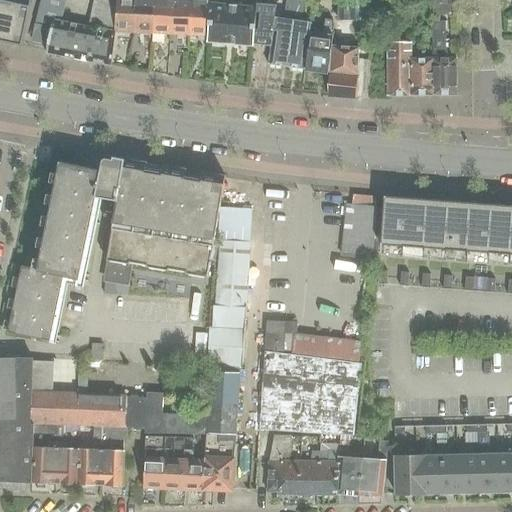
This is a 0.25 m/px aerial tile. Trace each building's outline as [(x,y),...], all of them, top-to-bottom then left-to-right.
[(0,0),(0,41),(22,46),(32,0),(0,0)] [(65,0),(41,0),(40,4),(63,10),(66,0),(65,0)] [(115,32),(133,33),(135,0),(115,0),(116,6),(115,16),(114,27),(114,31),(115,31),(115,32)] [(154,0),(135,0),(133,33),(152,34),(153,24),(154,0)] [(154,0),(153,24),(152,34),(170,34),(172,0),(154,0)] [(172,0),(170,34),(189,35),(191,0),(172,0)] [(191,0),(189,35),(208,36),(210,2),(210,0),(191,0)] [(257,7),(255,7),(219,3),(219,0),(210,0),(210,2),(208,36),(207,42),(253,46),(253,43),(254,33),(257,7)] [(255,0),(255,3),(255,7),(257,7),(254,33),(253,43),(271,45),(275,18),(276,5),(266,4),(266,0),(255,0)] [(268,64),(286,66),(295,0),(286,0),(283,19),(275,18),(271,45),(268,64)] [(302,21),(305,1),(296,0),(295,0),(286,66),(305,69),(309,32),(310,23),(302,21)] [(338,0),(337,18),(371,17),(370,0),(338,0)] [(115,16),(116,6),(95,1),(93,11),(115,16)] [(51,25),(59,27),(61,20),(60,20),(63,10),(40,4),(35,22),(51,26),(51,25)] [(114,27),(115,16),(93,11),(90,21),(114,27)] [(86,60),(110,65),(114,39),(115,32),(115,31),(114,31),(61,20),(59,27),(51,25),(51,26),(45,53),(76,58),(76,59),(78,59),(86,60)] [(309,32),(305,69),(308,70),(309,72),(317,73),(318,71),(328,72),(329,62),(332,45),(333,35),(333,21),(325,20),(323,34),(309,32)] [(434,21),(432,21),(432,58),(433,95),(456,95),(456,59),(445,59),(444,21),(434,21)] [(35,25),(32,41),(33,41),(46,44),(49,28),(35,25)] [(410,58),(412,58),(411,42),(387,43),(388,96),(410,95),(410,58)] [(329,62),(328,72),(330,73),(357,76),(359,48),(332,45),(329,62)] [(421,58),(412,58),(410,58),(410,85),(410,95),(433,95),(432,58),(421,58)] [(330,73),(328,97),(331,97),(331,96),(341,97),(341,98),(343,98),(343,97),(353,98),(353,99),(356,99),(357,89),(358,76),(357,76),(330,73)] [(94,169),(85,167),(59,162),(37,269),(22,266),(8,333),(50,341),(50,340),(63,277),(79,280),(96,197),(117,201),(107,261),(103,282),(129,287),(133,263),(146,266),(146,267),(169,271),(169,270),(186,272),(185,274),(208,278),(225,176),(125,159),(108,156),(102,156),(99,161),(95,160),(95,161),(96,161),(94,169)] [(406,198),(384,196),(379,253),(381,254),(381,245),(403,247),(406,198)] [(406,198),(403,247),(424,248),(428,200),(406,198)] [(428,200),(424,248),(446,250),(449,201),(428,200)] [(446,250),(468,252),(471,203),(449,201),(446,250)] [(493,205),(471,203),(468,252),(489,253),(493,205)] [(371,260),(376,207),(347,205),(341,256),(371,260)] [(511,206),(493,205),(489,253),(490,253),(511,255),(511,235),(511,206)] [(250,243),(252,209),(221,208),(218,241),(250,243)] [(250,244),(220,242),(216,303),(246,304),(250,244)] [(378,285),(386,286),(387,272),(379,271),(378,285)] [(400,287),(408,287),(409,273),(401,273),(400,287)] [(422,274),(421,288),(429,289),(430,275),(422,274)] [(452,276),(444,276),(443,290),(451,290),(452,276)] [(464,291),(472,292),(473,278),(465,277),(464,291)] [(495,280),(487,279),(486,293),(494,294),(495,280)] [(211,328),(244,330),(245,305),(214,303),(212,327),(211,327),(211,328)] [(264,333),(259,427),(258,430),(352,435),(360,364),(297,356),(298,335),(294,335),(294,323),(267,322),(266,333),(264,333)] [(244,330),(211,328),(209,328),(209,334),(207,363),(207,366),(207,372),(210,372),(239,373),(239,368),(242,369),(244,330)] [(197,334),(195,366),(207,366),(207,363),(209,334),(197,334)] [(92,344),(91,360),(103,360),(103,356),(104,345),(92,344)] [(0,479),(0,480),(32,482),(34,434),(34,424),(31,424),(32,392),(33,359),(0,359),(0,479)] [(210,372),(208,415),(207,434),(218,434),(218,443),(234,444),(235,444),(239,373),(210,372)] [(66,425),(76,426),(77,394),(32,392),(31,424),(34,424),(58,425),(66,425)] [(147,393),(146,399),(126,398),(125,428),(145,429),(145,433),(155,434),(207,435),(207,434),(208,415),(162,414),(163,394),(147,393)] [(77,394),(76,426),(93,427),(103,427),(114,427),(124,428),(125,428),(126,398),(127,396),(97,395),(87,394),(77,394)] [(34,424),(34,434),(47,434),(47,448),(34,447),(32,482),(36,482),(38,484),(43,485),(46,482),(56,483),(58,425),(34,424)] [(78,484),(79,449),(66,448),(66,425),(58,425),(56,483),(64,483),(66,486),(71,486),(74,484),(78,484)] [(466,434),(477,434),(476,425),(466,425),(466,434)] [(487,434),(487,425),(476,425),(477,434),(487,434)] [(426,435),(436,435),(436,426),(425,426),(426,435)] [(446,435),(446,426),(436,426),(436,435),(437,435),(446,435)] [(93,449),(79,449),(78,484),(82,484),(84,486),(89,487),(91,484),(100,485),(103,427),(93,427),(93,449)] [(111,439),(124,440),(124,428),(114,427),(103,427),(100,485),(109,485),(111,488),(116,488),(119,486),(123,486),(124,451),(111,450),(111,439)] [(405,436),(405,427),(394,427),(394,436),(405,436)] [(204,480),(203,489),(216,490),(216,489),(228,490),(228,491),(232,491),(232,490),(234,459),(234,446),(234,444),(218,443),(218,434),(207,434),(207,435),(205,458),(204,460),(204,480)] [(466,434),(465,434),(465,444),(477,444),(477,434),(466,434)] [(268,492),(278,492),(280,464),(281,450),(290,450),(291,436),(274,435),(274,436),(269,464),(269,470),(267,493),(268,493),(268,492)] [(446,435),(437,435),(437,444),(446,444),(446,435)] [(146,437),(145,458),(143,489),(157,489),(157,487),(162,488),(162,490),(163,490),(166,437),(146,437)] [(166,437),(163,490),(165,490),(165,488),(170,488),(169,490),(183,491),(183,489),(184,460),(173,459),(173,452),(174,438),(166,437)] [(174,438),(173,452),(184,452),(185,438),(174,438)] [(203,489),(204,480),(204,460),(193,460),(194,439),(185,438),(184,452),(184,460),(183,489),(183,491),(184,491),(184,489),(189,489),(189,491),(201,491),(201,489),(203,489)] [(339,452),(338,461),(336,484),(336,494),(358,495),(363,458),(364,455),(348,453),(349,439),(340,439),(339,452)] [(363,458),(358,495),(382,497),(383,487),(388,442),(379,441),(377,459),(363,458)] [(280,464),(278,492),(278,493),(278,495),(279,495),(279,493),(284,493),(283,495),(298,496),(300,461),(290,460),(290,450),(281,450),(280,464)] [(316,496),(320,452),(311,451),(311,461),(300,461),(298,496),(312,496),(312,494),(316,494),(316,496)] [(336,496),(336,494),(336,484),(338,461),(328,461),(328,452),(320,452),(316,496),(317,496),(317,494),(321,494),(321,496),(336,496)] [(328,452),(328,461),(338,461),(339,452),(328,452)] [(498,492),(511,491),(511,453),(497,454),(498,492)] [(478,493),(498,492),(497,454),(477,455),(478,493)] [(436,456),(437,494),(458,493),(457,455),(436,456)] [(458,493),(478,493),(477,455),(457,455),(458,493)] [(394,457),(395,495),(417,494),(416,456),(394,457)] [(417,494),(437,494),(436,456),(416,456),(417,494)]
